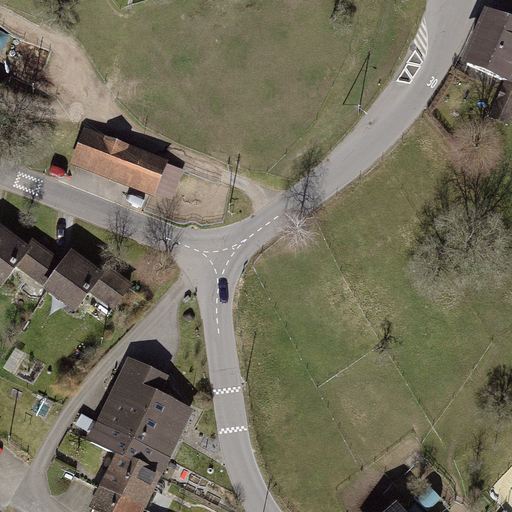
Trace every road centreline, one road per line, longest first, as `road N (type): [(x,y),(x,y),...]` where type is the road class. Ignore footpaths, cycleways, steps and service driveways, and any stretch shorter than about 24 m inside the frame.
road 1 (tertiary): [(452,0),(425,74),(345,172),(217,262)]
road 2 (tertiary): [(217,262),(231,421),(266,511)]
road 3 (tertiary): [(217,262),(0,175)]
